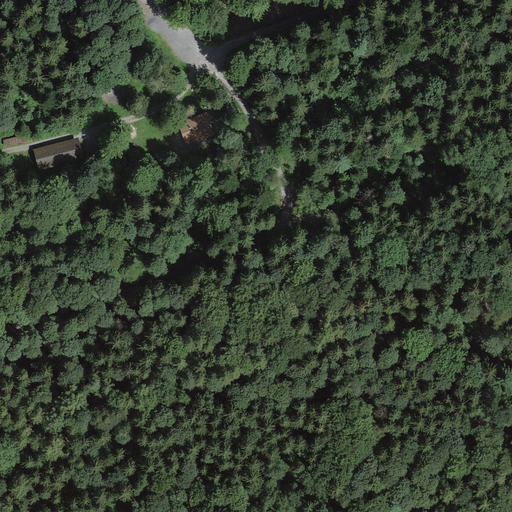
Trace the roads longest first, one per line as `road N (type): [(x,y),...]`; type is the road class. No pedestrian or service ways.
road 1 (track): [(0,461),(306,348),(483,311)]
road 2 (track): [(212,62),(247,106),(300,212),(483,311)]
road 3 (track): [(300,212),(261,239),(0,332)]
road 4 (track): [(212,62),(196,84),(156,109),(0,150)]
road 5 (track): [(350,0),(223,48),(212,62)]
